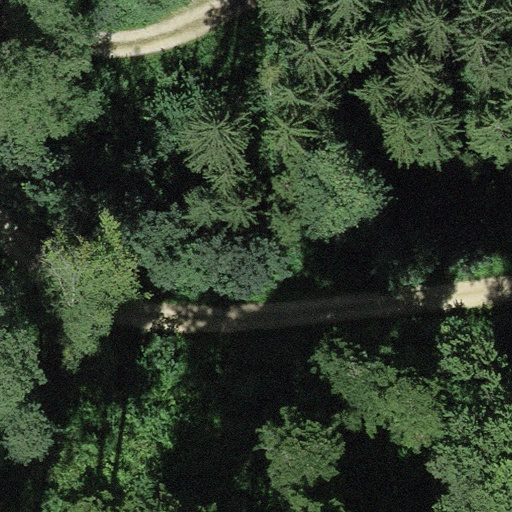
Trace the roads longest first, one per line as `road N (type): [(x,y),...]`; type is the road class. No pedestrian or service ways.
road 1 (track): [(0,244),(16,272),(146,339),(511,285)]
road 2 (track): [(0,10),(113,50),(188,31),(259,0)]
